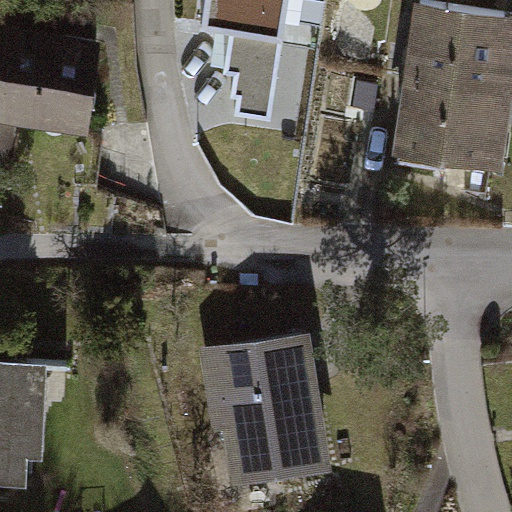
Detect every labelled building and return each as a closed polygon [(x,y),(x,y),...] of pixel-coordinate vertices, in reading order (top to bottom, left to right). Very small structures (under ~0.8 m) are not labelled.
[(215,0),(212,23),(240,27),(234,65),(277,71),(288,0),(215,0)] [(410,67),(511,78),(511,10),(417,0),(410,67)] [(124,21),(25,8),(11,114),(110,127),(124,21)] [(511,78),(410,67),(401,144),(511,156),(511,78)] [(338,458),(313,328),(203,349),(228,479),(338,458)] [(51,362),(0,360),(0,481),(26,483),(27,453),(48,453),(51,362)]
